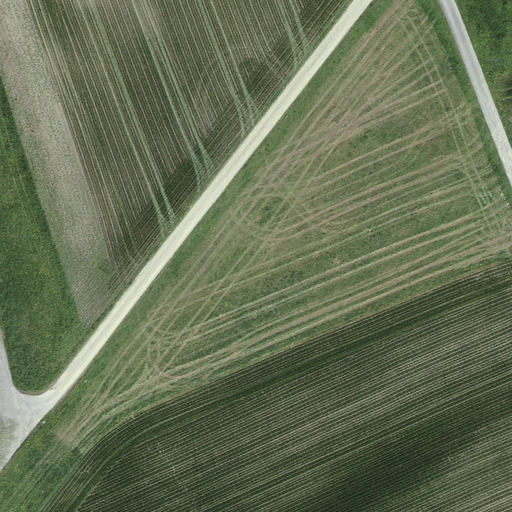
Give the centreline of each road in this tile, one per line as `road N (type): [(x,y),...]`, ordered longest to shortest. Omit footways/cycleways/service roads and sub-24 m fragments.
road 1 (track): [(18,430),(364,0)]
road 2 (track): [(511,165),(447,0)]
